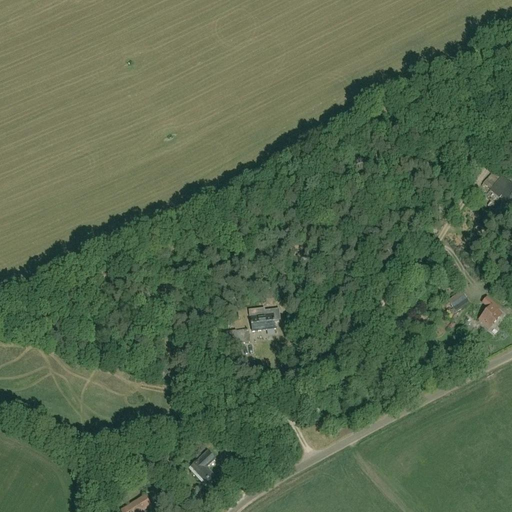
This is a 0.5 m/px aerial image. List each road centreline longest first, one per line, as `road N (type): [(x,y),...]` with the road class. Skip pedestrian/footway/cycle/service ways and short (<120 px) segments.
road 1 (track): [(249,500),(297,391),(411,278),(511,150)]
road 2 (unclassified): [(235,511),(347,442),(511,356)]
